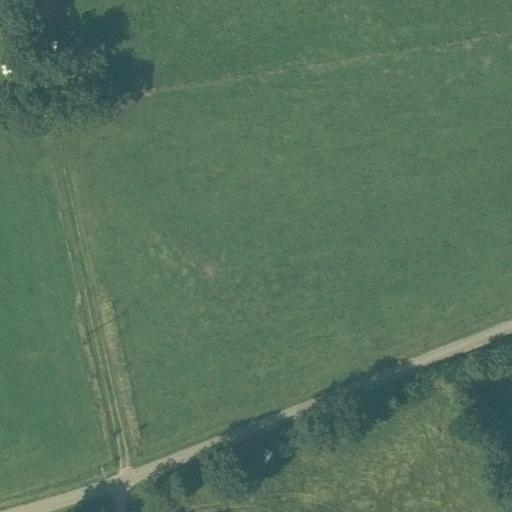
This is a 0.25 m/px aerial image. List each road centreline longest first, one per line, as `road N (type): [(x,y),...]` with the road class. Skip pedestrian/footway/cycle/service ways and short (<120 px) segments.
road 1 (residential): [(123,479),(511,324)]
road 2 (track): [(123,479),(43,81)]
